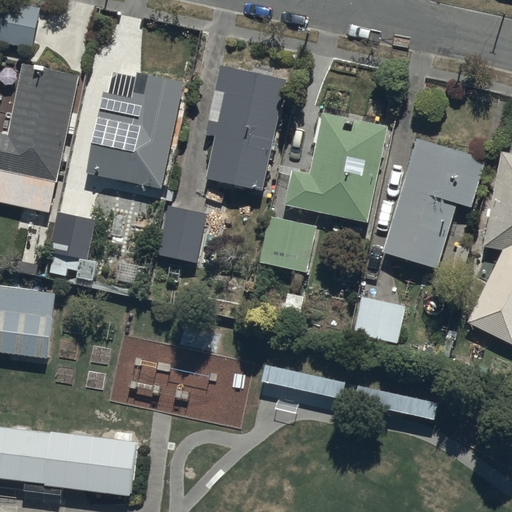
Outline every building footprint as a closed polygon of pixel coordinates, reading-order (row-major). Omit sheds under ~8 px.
[(0,0),(0,1),(0,42),(34,49),(42,8),(0,0)] [(81,74),(24,63),(9,136),(0,134),(0,169),(1,170),(0,173),(0,201),(50,213),(56,183),(59,183),(81,74)] [(105,93),(87,173),(162,190),(186,84),(138,73),(137,79),(115,74),(110,94),(105,93)] [(218,136),(207,179),(264,192),(285,97),(217,83),(205,134),(218,136)] [(293,170),(286,205),(370,224),(389,128),(323,114),(311,173),(293,170)] [(418,139),(383,253),(438,270),(458,204),(472,208),(487,160),(418,139)] [(511,153),(503,152),(485,246),(504,251),(468,324),(511,345),(511,153)] [(170,206),(159,255),(198,263),(208,214),(170,206)] [(33,232),(25,274),(47,279),(48,272),(67,276),(69,269),(78,271),(81,259),(89,261),(97,220),(58,212),(57,218),(29,213),(25,231),(33,232)] [(317,227),(269,216),(260,262),(308,272),(317,227)] [(57,293),(0,287),(0,353),(50,359),(57,293)] [(267,320),(299,327),(305,297),(273,290),(267,320)] [(362,297),(354,335),(400,345),(408,307),(362,297)] [(266,363),(262,381),(343,398),(347,381),(266,363)] [(358,383),(354,401),(435,418),(439,400),(358,383)] [(0,477),(129,493),(136,438),(0,421),(0,477)]
